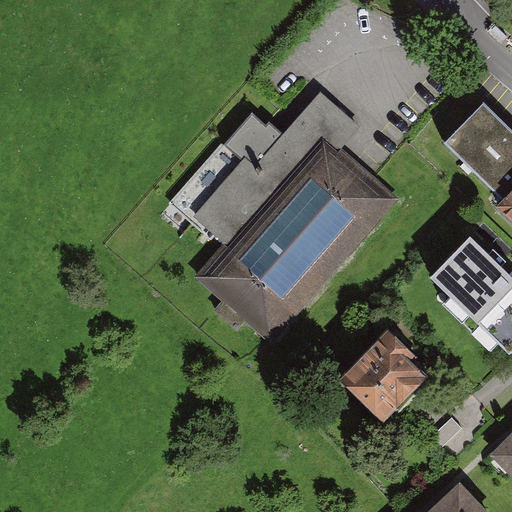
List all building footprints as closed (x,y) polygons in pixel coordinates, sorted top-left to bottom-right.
[(221,247),(192,280),(270,349),(401,199),(345,150),(365,127),(318,87),(278,133),(256,114),(219,157),(236,172),(192,222),(221,247)] [(491,198),(482,207),(511,236),(511,141),(476,105),(437,144),(491,198)] [(511,288),(459,235),(417,276),(497,356),(511,341),(511,288)] [(417,374),(373,330),(324,379),(368,423),(417,374)] [(511,428),(486,453),(511,480),(511,428)] [(479,511),(452,482),(418,511),(479,511)]
